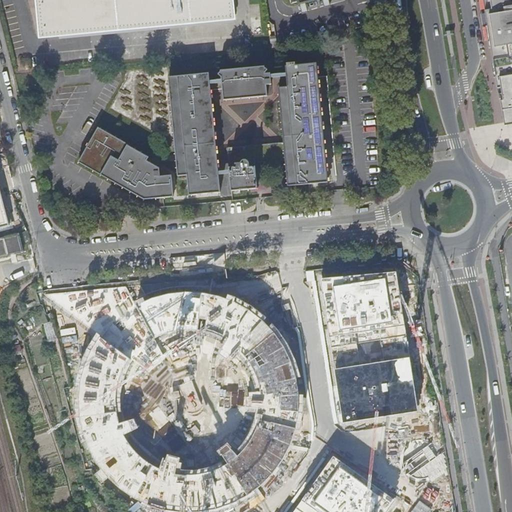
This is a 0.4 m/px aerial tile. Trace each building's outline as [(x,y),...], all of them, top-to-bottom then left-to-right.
[(235,0),(40,0),(43,38),(237,20),(235,0)] [(511,0),(482,0),(496,83),(506,122),(511,121),(511,0)] [(369,32),(367,25),(355,29),(357,35),(369,32)] [(290,67),(287,67),(288,74),(288,78),(289,88),(289,95),(280,96),(284,144),(228,149),(230,171),(230,174),(231,192),(251,190),(257,190),(255,164),(264,164),(286,162),(288,187),(328,184),(327,163),(319,65),(297,67),(297,66),(296,65),(290,66),(290,67)] [(268,86),(273,86),(272,79),(272,75),(272,74),(266,75),(266,74),(270,71),(266,68),(266,67),(223,71),(219,75),(223,77),(223,80),(211,81),(211,74),(170,77),(178,176),(187,175),(189,195),(220,193),(218,175),(218,172),(212,91),(224,90),(224,101),(269,97),(268,86)] [(130,143),(100,126),(80,160),(145,199),(160,198),(163,197),(173,197),(172,174),(160,176),(160,167),(148,160),(150,156),(129,144),(130,143)] [(266,192),(264,164),(255,164),(257,190),(251,190),(251,193),(266,192)] [(397,272),(321,279),(343,422),(418,411),(397,272)] [(81,433),(87,450),(95,464),(105,476),(117,487),(130,496),(144,504),(160,509),(176,511),(181,511),(196,511),(208,511),(223,507),(238,501),(252,493),(265,483),(276,471),(285,458),(292,444),(297,429),(300,413),(301,397),(299,381),(296,365),(290,350),(281,335),(269,322),(256,310),(241,301),(225,294),(208,289),(190,288),(172,289),(155,293),(139,299),(134,301),(126,288),(44,294),(98,333),(89,348),(82,364),(77,381),(76,398),(77,416),(81,433)] [(385,511),(397,496),(332,450),(289,511),(385,511)]
